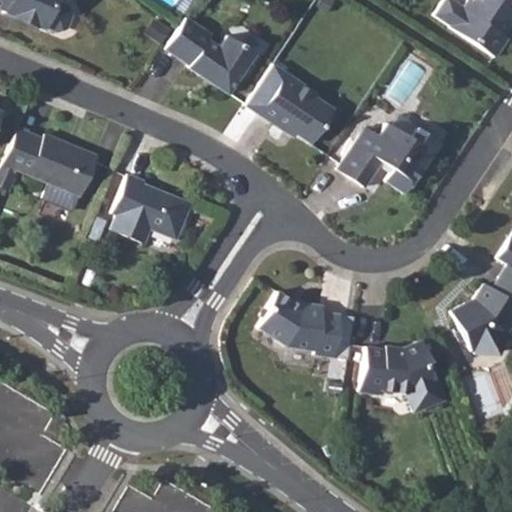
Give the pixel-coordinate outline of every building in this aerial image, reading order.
[(0,0),(0,7),(4,10),(4,12),(43,28),(44,25),(55,30),(65,26),(70,15),(66,5),(54,0),(0,0)] [(447,27),(493,57),(506,38),(499,33),(506,23),(509,25),(511,19),(511,0),(469,0),(468,1),(466,0),(464,0),(460,7),(450,0),(441,0),(432,15),(448,26),(447,27)] [(162,43),(172,30),(156,17),(145,31),(162,43)] [(209,35),(182,18),(162,49),(187,66),(186,68),(200,77),(203,76),(213,82),(213,86),(226,94),(252,54),(225,36),(216,48),(205,41),(209,35)] [(283,72),(256,113),(283,131),(285,128),(308,142),(331,108),(313,96),(315,93),(283,72)] [(0,106),(1,107),(10,86),(0,81),(0,106)] [(359,132),(335,168),(362,186),(379,161),(390,168),(382,180),(402,193),(436,142),(413,126),(406,137),(384,122),(372,140),(359,132)] [(40,138),(14,127),(0,161),(0,185),(6,187),(14,169),(48,183),(42,198),(70,210),(77,195),(78,195),(95,156),(42,133),(40,138)] [(142,181),(125,173),(109,212),(114,214),(108,229),(142,243),(148,228),(174,239),(189,203),(163,192),(163,194),(157,191),(158,190),(141,183),(142,181)] [(511,268),(505,264),(489,288),(481,283),(472,297),(448,310),(469,349),(471,348),(473,353),(484,353),(498,345),(504,336),(502,333),(511,317),(511,268)] [(330,357),(337,315),(318,312),(319,306),(300,302),(297,305),(274,291),(263,308),(266,310),(255,327),(284,346),(311,350),(311,354),(330,357)] [(396,351),(363,346),(356,391),(376,394),(377,389),(404,393),(411,411),(442,399),(434,380),(429,382),(422,362),(426,360),(418,340),(399,348),(396,347),(396,351)]
